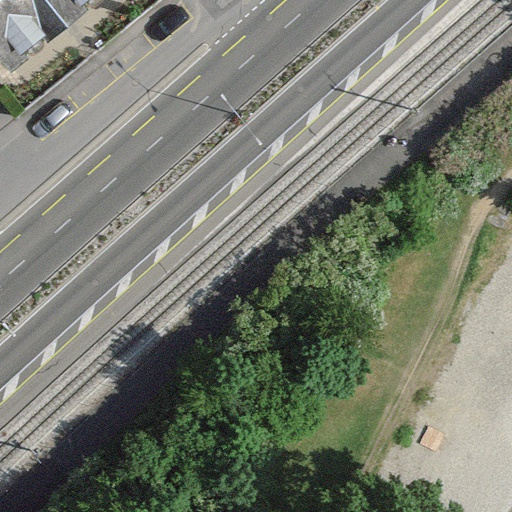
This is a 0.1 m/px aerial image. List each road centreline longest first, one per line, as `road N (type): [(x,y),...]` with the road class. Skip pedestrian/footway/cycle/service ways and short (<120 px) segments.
road 1 (primary): [(0,368),(414,0)]
road 2 (primary): [(311,0),(0,279)]
